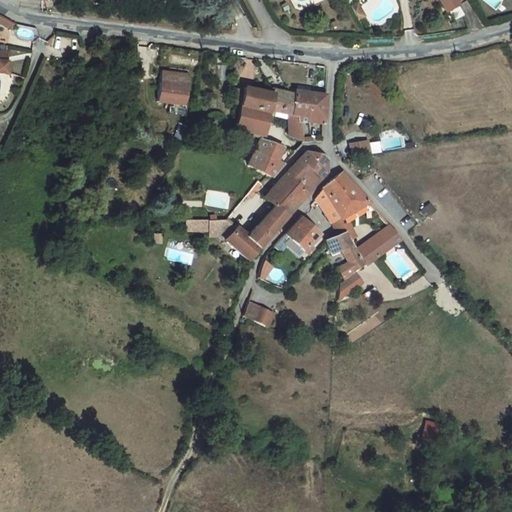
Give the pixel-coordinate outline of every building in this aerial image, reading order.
[(453,0),(437,0),(449,17),(460,10),(453,0)] [(354,7),(358,14),(364,11),(361,4),(354,7)] [(367,16),(364,11),(358,14),(360,19),(367,16)] [(465,21),(460,13),(452,18),(457,26),(465,21)] [(21,35),(23,30),(11,24),(6,22),(0,21),(0,28),(8,30),(21,36),(21,35)] [(328,107),(328,96),(317,95),(317,93),(314,93),(314,90),(300,89),(300,95),(300,105),(328,107)] [(272,96),(272,101),(273,101),(270,115),(273,116),(276,116),(277,123),(293,124),(299,124),(300,105),(300,95),(271,94),(272,96)] [(272,101),(247,95),(245,99),(233,95),(231,114),(239,116),(267,124),(268,122),(270,115),(273,101),(272,101)] [(189,118),(191,98),(164,96),(163,117),(189,118)] [(326,126),(328,107),(300,105),(299,124),(301,125),(310,125),(326,126)] [(230,142),(257,146),(267,124),(239,116),(230,142)] [(301,125),(299,124),(293,124),(292,146),(301,146),(301,125)] [(301,125),(301,146),(309,147),(310,125),(301,125)] [(347,154),(377,152),(376,140),(346,142),(347,154)] [(243,174),(261,182),(274,155),(256,148),(243,174)] [(274,155),(261,182),(264,183),(288,160),(274,155)] [(364,156),(354,158),(357,170),(366,168),(364,156)] [(354,158),(347,159),(349,172),(357,170),(354,158)] [(298,159),(283,177),(294,186),(300,178),(312,188),(320,178),(321,166),(313,159),(298,159)] [(283,177),(259,204),(271,214),(288,194),(300,203),(312,188),(300,178),(294,186),(283,177)] [(331,178),(315,197),(339,223),(341,225),(360,208),(331,178)] [(283,224),(300,203),(288,194),(271,214),(283,224)] [(339,223),(315,197),(307,207),(332,228),(339,223)] [(283,224),(271,214),(246,243),(235,233),(222,246),(246,266),(283,224)] [(302,228),(295,223),(292,227),(301,232),(302,230),(302,228)] [(339,223),(332,228),(333,242),(345,237),(343,230),(341,225),(339,223)] [(192,240),(210,239),(209,227),(191,227),(192,240)] [(210,243),(222,242),(221,227),(209,227),(210,239),(210,243)] [(292,227),(280,245),(301,259),(301,258),(306,252),(313,240),(301,232),(292,227)] [(349,227),(343,230),(345,237),(349,246),(356,243),(349,227)] [(361,277),(391,243),(392,242),(379,229),(353,258),(360,274),(361,277)] [(360,274),(353,258),(349,246),(345,237),(333,242),(322,248),(328,260),(329,260),(330,263),(338,259),(337,256),(338,255),(344,270),(332,274),(336,284),(360,274)] [(306,252),(301,258),(307,261),(311,255),(306,252)] [(275,275),(265,270),(264,275),(264,280),(263,288),(267,289),(275,275)] [(359,292),(351,284),(335,298),(343,307),(359,292)] [(254,317),(245,312),(240,324),(244,326),(248,329),(254,317)] [(254,317),(248,329),(262,336),(269,324),(254,317)]
